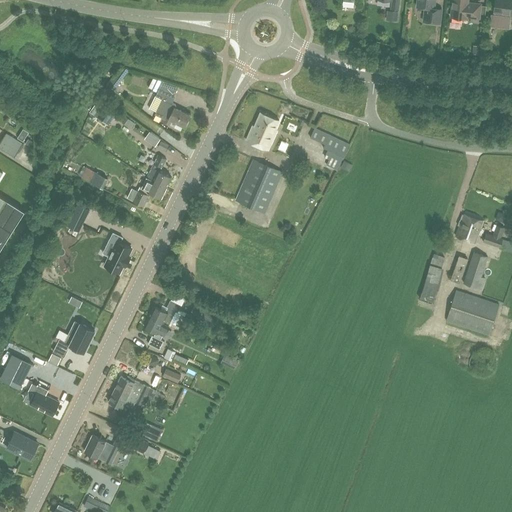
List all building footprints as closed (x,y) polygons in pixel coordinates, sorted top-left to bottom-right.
[(389,0),(392,0),(391,9),(398,10),(399,0),(389,0)] [(428,21),(440,23),(442,9),(434,8),(434,0),(417,0),(417,6),(425,7),(424,11),(429,12),(428,21)] [(466,17),(479,18),(481,4),(467,2),(467,0),(452,0),(450,16),(466,18),(466,17)] [(491,14),(490,25),(509,27),(510,19),(511,18),(511,0),(495,0),(494,12),(495,12),(495,14),(491,14)] [(387,10),(386,20),(397,21),(398,11),(387,10)] [(107,84),(114,89),(128,70),(120,67),(107,84)] [(163,82),(157,80),(152,90),(158,93),(156,96),(163,100),(155,115),(162,118),(161,121),(169,125),(171,120),(185,127),(185,125),(187,126),(189,121),(188,121),(190,116),(175,109),(176,107),(175,105),(171,102),(174,96),(160,89),(163,82)] [(116,111),(100,100),(91,113),(106,124),(116,111)] [(246,140),(268,149),(277,130),(275,129),(279,120),(260,112),(254,126),(252,125),(246,140)] [(127,125),(130,120),(126,117),(122,122),(127,125)] [(310,137),(324,144),(323,147),(327,150),(324,157),(328,159),(326,164),(334,168),(337,170),(349,143),(315,127),(310,137)] [(0,143),(0,146),(15,156),(23,143),(6,133),(0,143)] [(166,152),(169,146),(161,141),(158,148),(166,152)] [(147,177),(166,187),(171,177),(159,171),(161,167),(162,167),(166,158),(158,154),(154,163),(153,167),(152,167),(147,177)] [(235,199),(265,212),(282,172),(253,159),(235,199)] [(86,167),(81,177),(89,181),(95,171),(86,167)] [(95,171),(89,181),(103,188),(108,178),(95,171)] [(147,177),(142,187),(140,186),(132,200),(143,206),(148,195),(147,194),(149,191),(161,197),(166,187),(147,177)] [(0,213),(8,200),(0,194),(0,213)] [(464,213),(456,235),(476,242),(479,234),(482,235),(484,228),(481,227),(484,220),(464,213)] [(84,220),(73,214),(68,225),(79,231),(84,220)] [(483,241),(500,247),(499,249),(511,252),(511,241),(503,239),(503,238),(502,237),(505,227),(496,224),(493,234),(486,232),(483,241)] [(130,256),(128,255),(132,248),(120,242),(123,237),(113,232),(110,238),(116,241),(105,265),(107,266),(107,268),(114,272),(115,270),(120,272),(123,265),(125,266),(130,256)] [(463,283),(482,289),(485,278),(481,276),(487,256),(473,251),(463,283)] [(433,253),(430,264),(441,267),(444,256),(433,253)] [(450,279),(460,282),(468,258),(459,255),(450,279)] [(430,264),(420,299),(434,303),(444,268),(441,267),(430,264)] [(456,289),(446,321),(489,335),(500,304),(456,289)] [(149,316),(168,325),(170,322),(175,311),(177,312),(177,313),(184,316),(186,312),(179,309),(181,305),(170,299),(167,307),(163,305),(161,309),(154,305),(149,316)] [(190,315),(213,326),(217,316),(194,305),(190,315)] [(149,316),(144,325),(156,331),(154,335),(153,335),(149,343),(157,348),(161,339),(160,338),(162,334),(163,335),(168,325),(149,316)] [(176,325),(170,322),(168,325),(179,330),(180,327),(176,325)] [(60,339),(54,351),(64,356),(70,345),(84,352),(95,330),(80,323),(74,336),(68,333),(65,341),(60,339)] [(43,347),(32,342),(25,338),(22,345),(39,354),(43,347)] [(469,360),(469,363),(469,365),(470,368),(472,371),(474,373),(476,375),(479,376),(482,376),(485,376),(488,375),(490,374),(492,372),(494,370),(495,368),(496,364),(496,361),(495,358),(494,356),(492,353),(490,352),(488,351),(485,350),(482,350),(479,350),(476,351),(474,353),(472,355),(470,358),(469,360)] [(13,353),(0,378),(20,388),(32,363),(13,353)] [(57,364),(61,358),(52,353),(49,360),(57,364)] [(187,363),(189,358),(176,353),(174,357),(187,363)] [(148,362),(155,365),(158,359),(151,356),(148,362)] [(235,366),(238,361),(231,358),(229,363),(235,366)] [(181,375),(166,368),(163,375),(178,382),(181,375)] [(121,376),(118,382),(125,386),(124,388),(130,391),(131,388),(136,391),(146,396),(147,394),(150,387),(135,380),(135,379),(127,376),(126,378),(121,376)] [(118,382),(109,401),(122,407),(125,401),(129,403),(130,401),(134,403),(135,401),(142,404),(144,400),(146,396),(136,391),(131,388),(130,391),(124,388),(125,386),(118,382)] [(38,384),(35,390),(37,392),(31,405),(53,415),(59,402),(46,395),(48,390),(38,384)] [(154,397),(155,395),(157,390),(150,387),(147,394),(154,397)] [(146,396),(144,400),(151,403),(152,400),(154,397),(147,394),(146,396)] [(163,399),(155,395),(154,397),(152,400),(160,404),(163,399)] [(158,441),(163,429),(146,421),(140,433),(158,441)] [(7,447),(30,459),(38,443),(15,431),(7,447)] [(124,443),(143,452),(148,442),(129,433),(124,443)] [(113,445),(106,441),(93,434),(84,451),(98,458),(98,457),(111,464),(121,444),(115,441),(113,445)] [(149,444),(145,452),(156,458),(160,450),(149,444)] [(84,506),(96,511),(108,511),(111,506),(89,496),(84,506)] [(59,501),(52,511),(76,511),(77,510),(59,501)]
